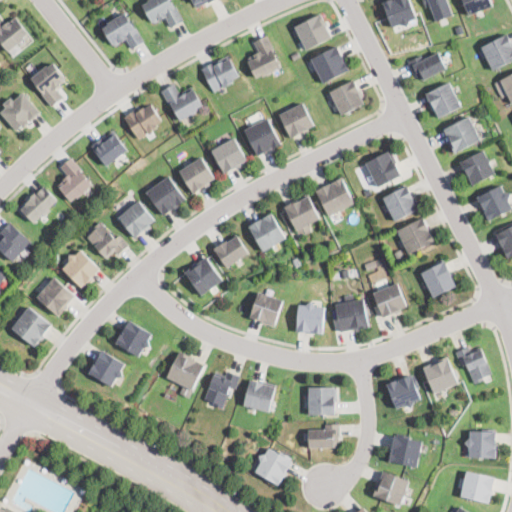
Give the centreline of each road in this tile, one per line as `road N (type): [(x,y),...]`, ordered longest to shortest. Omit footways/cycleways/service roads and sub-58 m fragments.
road 1 (residential): [(32,405),(83,334),(188,235),(291,172),(407,117)]
road 2 (residential): [(511,301),(363,361),(330,364),(283,359),(210,333),(139,278)]
road 3 (residential): [(511,325),(350,0)]
road 4 (residential): [(0,192),(146,74),(288,0)]
road 5 (tertiary): [(225,511),(0,387)]
road 6 (residential): [(328,485),(365,456),(371,416),(363,361)]
